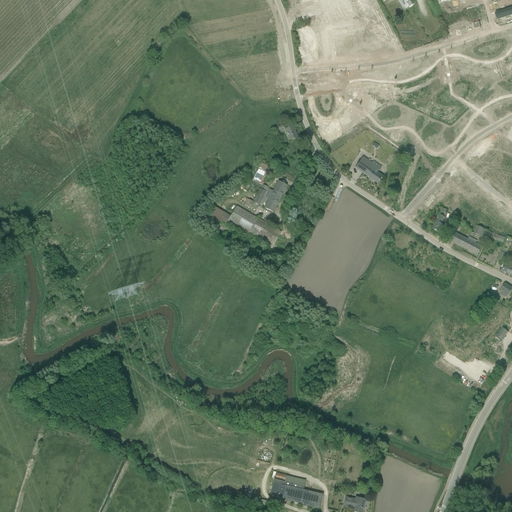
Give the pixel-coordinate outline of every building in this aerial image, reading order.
[(305,0),(307,3),(301,5),(303,9),(301,10),(303,14),(316,9),(312,0),(305,0)] [(498,13),(495,14),(496,16),(496,18),(497,20),(498,20),(499,19),(503,18),(502,18),(504,18),(505,17),(506,17),(508,17),(506,10),(504,11),(503,12),(503,11),(501,12),(498,13)] [(289,141),(297,137),(293,126),(285,130),(289,141)] [(498,136),(492,140),(493,142),(494,142),(499,150),(504,146),(506,147),(509,145),(505,140),(503,142),(498,136)] [(494,142),(487,146),(491,152),(488,154),(492,159),(495,157),(494,156),(500,152),(499,150),(494,142)] [(470,155),(465,161),(472,167),(475,165),(477,167),(482,162),(476,155),(473,158),(470,155)] [(377,167),(363,157),(355,168),(378,184),(383,176),(377,173),(381,167),(378,165),(377,167)] [(253,179),(252,180),(255,182),(262,185),(253,202),(259,205),(268,187),(263,185),(264,183),(262,182),(269,167),(261,163),(253,179)] [(452,183),(450,185),(454,190),(463,180),(461,178),(463,175),(457,170),(451,177),(453,179),(451,182),(452,183)] [(491,174),(487,180),(496,187),(499,183),(501,185),(506,180),(499,175),(496,179),(491,174)] [(273,213),(287,185),(278,181),(264,208),(273,213)] [(445,188),(440,193),(446,199),(448,201),(453,196),(454,197),(456,194),(452,190),(449,192),(445,188)] [(471,191),(467,196),(470,198),(472,196),(476,200),(483,192),(478,188),(474,193),(471,191)] [(438,192),(433,197),(441,205),(446,199),(440,193),(438,192)] [(483,192),(476,200),(481,204),(479,206),(482,208),(486,203),(483,201),(488,196),(483,192)] [(250,208),(253,202),(246,198),(243,204),(250,208)] [(489,206),(484,211),(487,213),(489,211),(494,215),(501,207),(496,202),(491,208),(489,206)] [(281,232),(236,206),(229,219),(211,208),(208,215),(225,225),(226,223),(248,235),(272,249),(281,232)] [(437,222),(433,229),(439,232),(441,229),(443,230),(444,226),(442,224),(445,217),(447,210),(445,209),(442,208),(436,221),(437,222)] [(419,213),(414,219),(422,225),(424,222),(427,224),(428,223),(430,225),(434,220),(423,213),(421,215),(419,213)] [(502,219),(499,225),(503,227),(504,224),(509,227),(511,220),(511,215),(508,214),(505,220),(502,219)] [(481,236),(485,229),(477,226),(474,233),(481,236)] [(454,233),(450,241),(478,255),(482,247),(475,244),(477,241),(469,237),(467,239),(454,233)] [(501,252),(498,260),(502,262),(506,254),(501,252)] [(504,263),(501,270),(506,273),(510,266),(506,264),(504,263)] [(509,295),(510,293),(511,289),(511,288),(505,283),(500,290),(501,290),(499,293),(506,297),(508,295),(509,295)] [(457,325),(457,314),(447,313),(446,325),(457,325)] [(503,328),(496,336),(502,340),(508,332),(503,328)] [(464,361),(469,351),(434,332),(425,347),(438,355),(442,348),(464,361)] [(495,363),(504,350),(491,341),(482,354),(495,363)] [(304,486),(282,481),(274,479),(270,496),(282,499),(304,504),(303,506),(319,510),(323,494),(303,490),(304,486)] [(345,497),(343,506),(353,508),(352,511),(353,511),(355,511),(356,511),(357,511),(361,511),(362,508),(363,509),(365,499),(364,499),(356,497),(355,499),(345,497)]
